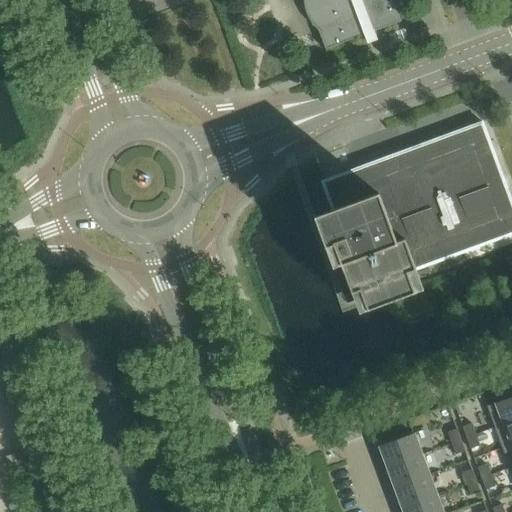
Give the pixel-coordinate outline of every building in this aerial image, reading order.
[(318,30),(325,49),(326,49),(365,35),(364,30),(370,24),(371,25),(372,26),(374,27),(375,28),(377,28),(380,28),(382,28),(384,28),(401,21),(393,0),(304,0),(304,3),(305,6),(306,10),(307,13),(308,16),(310,19),(311,22),(314,25),(316,28),(318,30)] [(511,206),(482,124),(323,182),(334,210),(315,218),(327,248),(335,245),(342,264),(352,293),(361,290),(368,310),(415,293),(408,273),(511,234),(511,206)] [(511,421),(511,397),(487,407),(495,428),(511,421)] [(511,444),(511,421),(495,428),(503,448),(511,444)] [(474,436),(470,425),(463,427),(467,439),(474,436)] [(461,441),(457,429),(450,432),(454,444),(461,441)] [(414,435),(381,448),(388,468),(422,455),(414,435)] [(479,447),(474,436),(467,439),(471,450),(479,447)] [(465,452),(461,441),(454,444),(458,455),(465,452)] [(511,467),(511,444),(503,448),(510,469),(511,467)] [(20,465),(15,454),(6,457),(11,468),(20,465)] [(422,455),(388,468),(396,488),(429,476),(422,455)] [(489,476),(485,465),(478,468),(482,479),(489,476)] [(476,481),(472,470),(465,473),(469,484),(476,481)] [(429,476),(396,488),(403,508),(437,496),(429,476)] [(494,488),(489,476),(482,479),(486,490),(494,488)] [(480,492),(476,481),(469,484),(473,495),(480,492)] [(442,511),(437,496),(403,508),(404,511),(442,511)]
